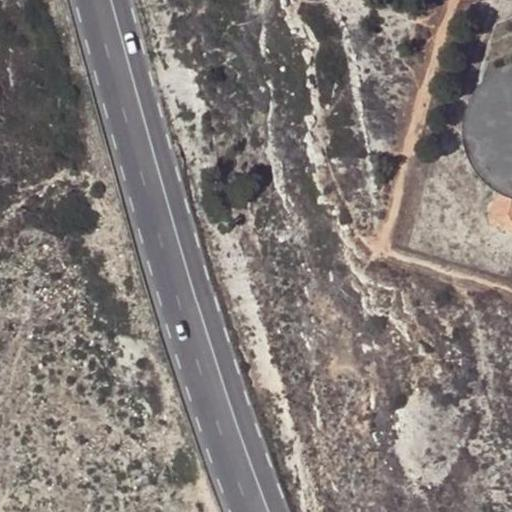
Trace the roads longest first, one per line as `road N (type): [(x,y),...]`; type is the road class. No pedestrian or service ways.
road 1 (primary): [(107,0),(208,391),(255,511)]
road 2 (track): [(486,0),(445,146),(444,205),(480,262)]
